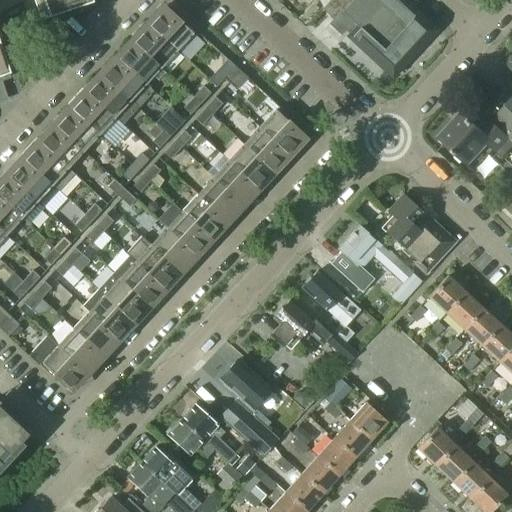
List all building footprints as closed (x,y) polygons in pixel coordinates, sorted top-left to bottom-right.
[(43,0),(49,16),(93,1),(92,0),(43,0)] [(400,0),(328,0),(320,8),(332,19),(328,24),(341,35),(345,31),(392,74),(401,64),(403,66),(409,59),(407,57),(433,30),(400,0)] [(164,6),(148,24),(177,50),(196,29),(182,17),(181,18),(182,18),(180,20),(164,6)] [(148,24),(133,40),(161,67),(177,50),(148,24)] [(133,40),(117,57),(146,83),(161,67),(133,40)] [(0,42),(0,75),(10,72),(0,42)] [(117,57),(102,74),(138,108),(154,91),(146,83),(117,57)] [(224,77),(235,66),(227,59),(217,70),(224,77)] [(246,76),(239,70),(228,81),(236,88),(246,76)] [(102,74),(86,91),(115,117),(123,124),(138,108),(102,74)] [(193,96),(200,103),(210,92),(203,85),(193,96)] [(86,91),(71,107),(99,134),(115,117),(86,91)] [(486,112),(511,136),(511,95),(510,97),(505,92),(486,112)] [(190,114),(200,103),(193,96),(183,107),(190,114)] [(205,107),(212,114),(222,103),(215,96),(205,107)] [(259,126),(287,152),(304,135),(288,121),(290,119),(291,119),(292,118),(278,106),(259,126)] [(71,107),(55,124),(84,150),(99,134),(71,107)] [(184,120),(170,107),(161,116),(168,123),(162,129),(169,136),(184,120)] [(202,124),(212,114),(205,107),(195,118),(202,124)] [(501,155),(511,143),(511,136),(486,112),(475,124),(461,111),(439,134),(454,148),(453,149),(472,167),(491,146),(501,155)] [(55,124),(40,141),(68,167),(84,150),(55,124)] [(259,126),(244,143),(272,169),(287,152),(259,126)] [(159,147),(169,136),(162,129),(152,140),(159,147)] [(174,140),(181,147),(191,136),(184,129),(174,140)] [(171,158),(181,147),(174,140),(164,151),(171,158)] [(40,141),(24,158),(60,191),(75,174),(68,168),(68,167),(40,141)] [(244,143),(228,160),(256,186),(272,169),(244,143)] [(131,163),(138,170),(148,159),(141,152),(131,163)] [(24,158),(9,174),(37,201),(36,202),(42,207),(58,190),(59,192),(60,191),(24,158)] [(228,160),(213,176),(241,203),(256,186),(228,160)] [(128,180),(138,170),(131,163),(121,174),(128,180)] [(143,174),(150,180),(160,169),(153,163),(143,174)] [(9,174),(0,183),(0,197),(22,217),(36,202),(37,201),(9,174)] [(140,191),(150,180),(143,174),(133,184),(140,191)] [(213,176),(197,193),(225,219),(241,203),(213,176)] [(107,186),(118,196),(125,188),(114,178),(107,186)] [(125,188),(118,196),(129,206),(136,198),(125,188)] [(197,193),(182,210),(210,236),(225,219),(197,193)] [(383,232),(397,245),(414,227),(409,223),(420,211),(401,194),(379,218),(389,226),(383,232)] [(0,197),(0,228),(6,234),(22,217),(0,197)] [(94,203),(84,213),(92,220),(102,209),(94,203)] [(182,210),(166,226),(195,253),(210,236),(182,210)] [(92,220),(84,213),(74,224),(82,231),(92,220)] [(106,213),(96,224),(103,231),(113,220),(106,213)] [(422,218),(414,227),(397,245),(423,268),(448,241),(422,218)] [(103,231),(96,224),(86,235),(93,242),(103,231)] [(358,224),(335,249),(359,271),(372,257),(382,246),(358,224)] [(166,226),(151,243),(179,270),(195,253),(166,226)] [(163,286),(179,270),(151,243),(142,235),(126,252),(129,254),(163,286)] [(63,236),(53,247),(61,254),(71,243),(63,236)] [(382,246),(372,257),(402,284),(411,292),(421,282),(411,273),(412,272),(388,250),(388,251),(382,246)] [(61,254),(53,247),(43,258),(51,264),(61,254)] [(75,247),(65,258),(72,264),(82,253),(75,247)] [(148,303),(163,286),(129,254),(113,271),(148,303)] [(72,264),(65,258),(55,268),(62,275),(72,264)] [(32,269),(22,280),(30,287),(40,276),(32,269)] [(304,284),(301,287),(325,309),(332,302),(350,319),(359,309),(316,270),(310,277),(307,277),(304,281),(304,284)] [(132,320),(148,303),(113,271),(98,288),(132,320)] [(427,297),(445,314),(465,292),(447,276),(427,297)] [(30,287),(22,280),(12,291),(20,298),(30,287)] [(44,280),(34,291),(41,298),(51,287),(44,280)] [(117,337),(132,320),(98,288),(83,305),(117,337)] [(41,298),(34,291),(24,302),(31,309),(41,298)] [(445,314),(463,331),(483,309),(465,292),(445,314)] [(346,342),(324,322),(324,323),(316,316),(312,320),(289,299),(273,318),(279,323),(269,335),(283,347),(293,335),(297,339),(307,329),(322,343),(325,340),(349,361),(357,354),(345,343),(346,342)] [(101,353),(117,337),(83,305),(82,306),(88,311),(73,327),(101,353)] [(419,306),(409,316),(406,313),(398,322),(405,328),(412,320),(415,323),(425,312),(419,306)] [(463,331),(480,347),(500,325),(483,309),(463,331)] [(324,322),(346,342),(353,333),(333,314),(324,322)] [(10,317),(0,327),(0,328),(7,335),(18,323),(10,317)] [(437,322),(427,334),(433,339),(443,327),(437,322)] [(480,347),(498,363),(511,347),(511,335),(500,325),(480,347)] [(73,327),(58,344),(86,370),(101,353),(73,327)] [(47,334),(28,355),(39,364),(52,377),(53,376),(52,375),(54,373),(63,381),(60,384),(69,392),(71,389),(70,388),(86,370),(58,344),(47,334)] [(455,338),(445,349),(451,355),(462,343),(455,338)] [(511,347),(498,363),(511,376),(511,347)] [(464,367),(454,378),(458,382),(479,360),(472,354),(462,366),(464,367)] [(270,388),(237,358),(219,377),(238,395),(219,416),(262,455),(278,437),(267,427),(271,423),(253,407),(270,388)] [(490,371),(469,394),(476,400),(497,377),(490,371)] [(339,379),(323,397),(324,398),(333,406),(349,389),(345,385),(339,379)] [(511,390),(508,387),(504,392),(498,398),(505,404),(511,395),(511,390)] [(324,398),(318,405),(334,419),(340,412),(333,406),(324,398)] [(364,402),(348,420),(370,440),(386,421),(364,402)] [(194,404),(181,419),(213,449),(227,463),(235,454),(218,438),(224,431),(217,425),(194,404)] [(0,464),(28,434),(0,408),(0,464)] [(482,414),(476,408),(455,431),(462,436),(482,414)] [(308,417),(303,423),(307,426),(306,427),(319,437),(324,429),(308,417)] [(213,449),(181,419),(166,434),(189,455),(195,448),(205,457),(213,449)] [(348,420),(332,438),(354,458),(370,440),(348,420)] [(416,449),(434,466),(453,445),(436,428),(416,449)] [(484,435),(473,447),(480,453),(491,442),(484,435)] [(297,437),(291,444),(302,455),(309,448),(297,437)] [(332,438),(316,456),(338,475),(354,458),(332,438)] [(434,466),(451,483),(471,462),(453,445),(434,466)] [(155,447),(141,462),(194,511),(210,511),(223,499),(213,490),(201,503),(181,485),(189,476),(156,446),(155,447)] [(292,466),(271,448),(264,456),(255,466),(261,471),(271,459),(287,472),(292,466)] [(501,452),(491,463),(497,469),(508,458),(501,452)] [(316,456),(300,474),(322,493),(338,475),(316,456)] [(248,471),(254,465),(246,458),(235,470),(242,477),(248,471)] [(194,511),(141,462),(127,477),(149,497),(141,505),(147,511),(155,511),(164,503),(173,511),(194,511)] [(451,483),(468,499),(488,478),(471,462),(451,483)] [(226,463),(214,476),(230,490),(241,477),(226,463)] [(261,471),(255,466),(254,465),(248,471),(254,476),(255,476),(259,480),(270,490),(276,484),(261,471)] [(300,474),(284,492),(306,511),(322,493),(300,474)] [(254,476),(243,487),(244,488),(248,492),(254,486),(259,480),(255,476),(254,476)] [(488,478),(468,499),(481,511),(490,511),(506,496),(488,478)] [(254,486),(248,492),(260,502),(265,495),(254,486)] [(244,488),(233,499),(239,504),(243,499),(254,508),(260,502),(248,492),(244,488)] [(284,492),(269,509),(271,511),(305,511),(306,511),(284,492)] [(96,511),(143,511),(141,509),(138,511),(124,511),(110,498),(96,511)]
